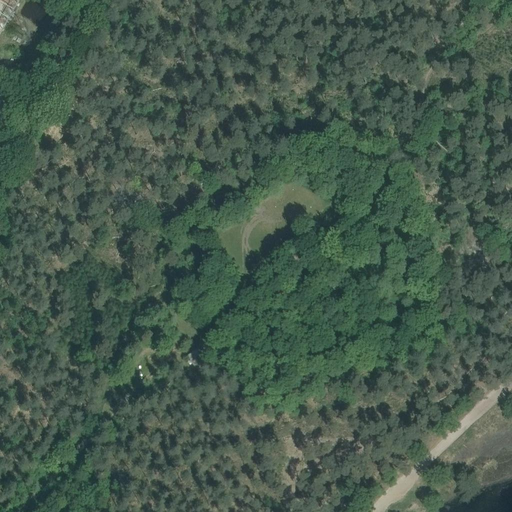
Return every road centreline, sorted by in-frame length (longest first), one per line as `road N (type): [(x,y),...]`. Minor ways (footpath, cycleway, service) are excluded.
road 1 (track): [(508,381),(370,511)]
road 2 (track): [(0,161),(98,0)]
